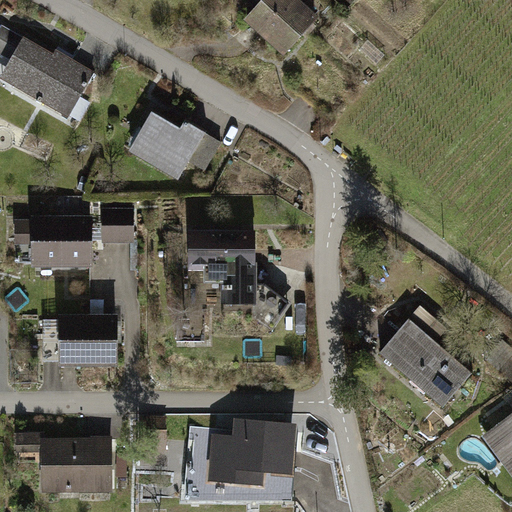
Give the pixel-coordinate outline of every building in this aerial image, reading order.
[(287,56),(322,17),(303,0),(245,0),(258,11),(249,21),(287,56)] [(55,53),(24,37),(2,79),(74,118),(99,72),(57,50),(55,53)] [(0,72),(2,73),(9,58),(0,53),(0,72)] [(183,129),(154,111),(130,151),(181,182),(192,163),(207,172),(224,144),(187,122),(183,129)] [(134,207),(103,207),(103,244),(134,244),(134,207)] [(95,218),(35,218),(35,268),(95,268),(95,218)] [(258,302),(256,231),(192,233),(194,304),(258,302)] [(122,363),(122,315),(64,315),(64,363),(122,363)] [(475,372),(410,319),(380,355),(445,408),(475,372)] [(511,411),(490,429),(511,456),(511,411)] [(167,413),(135,415),(138,465),(171,463),(167,413)] [(297,426),(239,424),(238,469),(295,471),(297,426)] [(115,492),(113,437),(48,439),(48,431),(19,432),(20,462),(44,461),(46,495),(115,492)]
